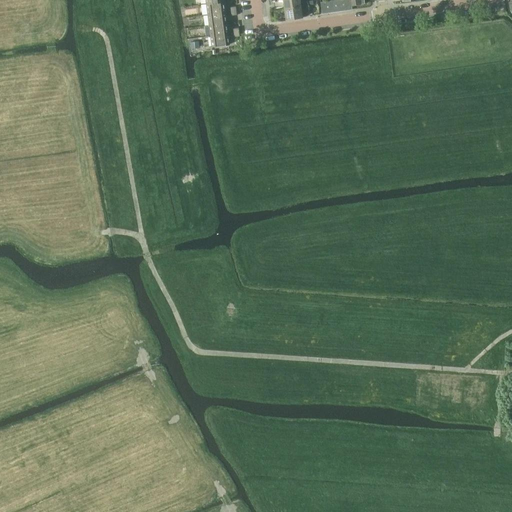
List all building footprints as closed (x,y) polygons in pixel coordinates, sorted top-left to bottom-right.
[(283,0),(285,9),(308,5),(307,1),(300,2),(299,0),(283,0)] [(206,4),(208,14),(225,12),(224,1),(206,4)] [(301,11),(309,9),(308,5),(285,9),(286,19),(302,17),(301,11)] [(208,14),(209,25),(226,23),(225,12),(208,14)] [(233,33),(232,29),(227,30),(226,23),(209,25),(210,36),(228,34),(233,33)] [(229,44),(228,34),(210,36),(212,47),(229,44)]
